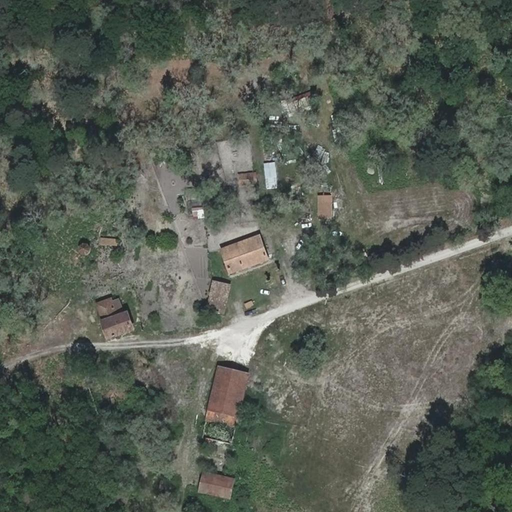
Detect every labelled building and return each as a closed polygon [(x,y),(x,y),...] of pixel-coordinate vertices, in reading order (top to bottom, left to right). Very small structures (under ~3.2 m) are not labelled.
[(278,166),(266,167),(267,187),(279,187),(278,166)] [(255,185),(253,173),(237,174),(238,187),(255,185)] [(331,218),(332,185),(300,185),(301,219),(331,218)] [(260,233),(220,249),(230,275),(269,260),(260,233)] [(88,252),(88,251),(88,250),(88,248),(87,247),(86,246),(85,245),(84,245),(83,245),(82,245),(80,245),(79,246),(78,247),(78,248),(78,250),(78,251),(78,252),(79,253),(80,254),(81,255),(82,255),(84,255),(85,255),(86,254),(87,253),(88,252)] [(232,284),(212,280),(206,311),(226,315),(232,284)] [(112,297),(95,304),(110,340),(135,330),(128,311),(124,311),(120,298),(114,300),(112,297)] [(248,373),(217,366),(202,438),(205,439),(203,447),(212,449),(214,441),(233,445),(248,373)] [(230,499),(235,479),(204,472),(199,492),(230,499)] [(167,490),(169,481),(161,480),(159,488),(167,490)]
